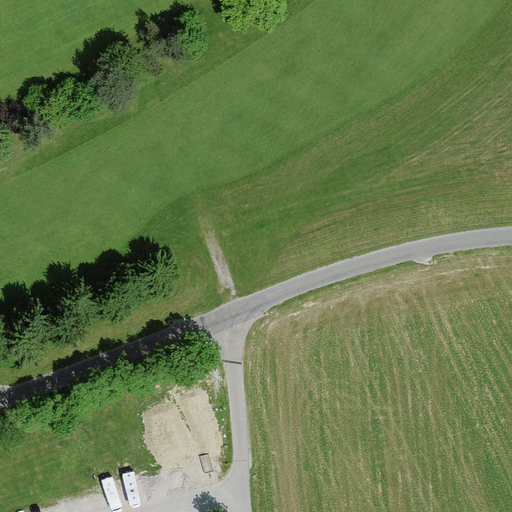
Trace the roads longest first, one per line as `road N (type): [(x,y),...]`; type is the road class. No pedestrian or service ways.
road 1 (unclassified): [(511,236),(382,258),(225,316)]
road 2 (unclassified): [(225,316),(0,398)]
road 3 (unclassified): [(225,316),(241,491)]
